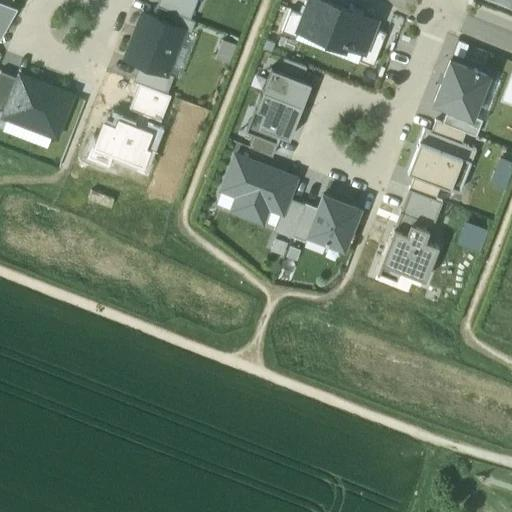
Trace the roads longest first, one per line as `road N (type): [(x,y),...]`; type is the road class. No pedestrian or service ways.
road 1 (residential): [(395,117),(329,91),(306,151),(372,176)]
road 2 (residential): [(114,5),(91,65),(28,41),(43,0)]
